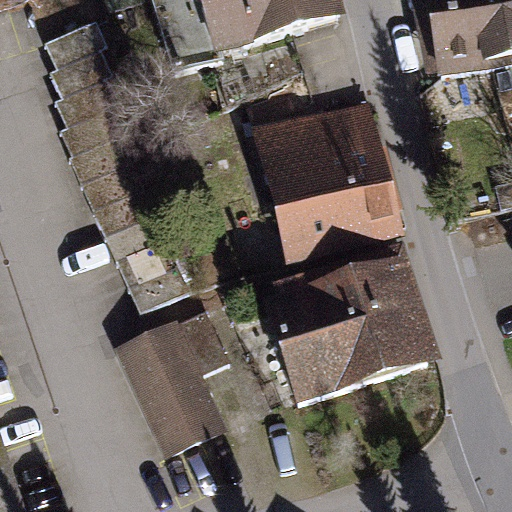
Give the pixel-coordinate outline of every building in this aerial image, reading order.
[(339,0),(148,0),(174,82),(348,28),(339,0)] [(511,71),(497,0),(419,0),(438,91),(511,75),(511,71)] [(511,0),(497,0),(511,71),(511,0)] [(67,165),(139,321),(191,297),(119,141),(123,137),(111,111),(117,108),(106,83),(113,79),(101,55),(109,52),(97,26),(46,49),(59,76),(52,80),(64,106),(55,110),(66,135),(61,138),(72,162),(67,165)] [(374,108),(254,137),(287,274),(406,245),(374,108)] [(511,188),(495,192),(500,214),(511,211),(511,188)] [(240,276),(227,246),(191,262),(204,292),(240,276)] [(403,257),(276,294),(280,309),(263,315),(289,403),(297,400),(300,412),(437,372),(403,257)] [(206,317),(182,329),(208,381),(232,370),(206,317)] [(177,329),(115,357),(164,466),(226,438),(177,329)] [(0,511),(22,511),(0,441),(0,511)]
